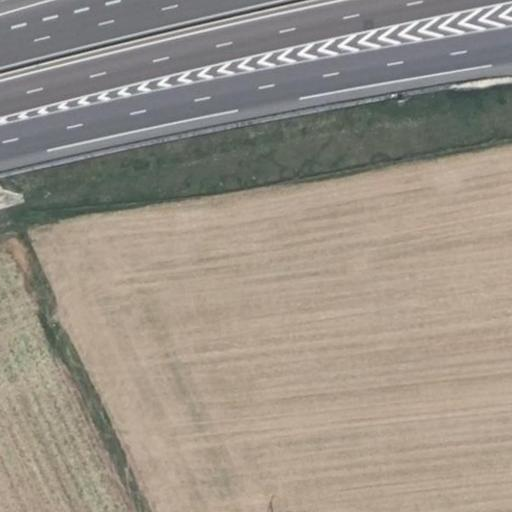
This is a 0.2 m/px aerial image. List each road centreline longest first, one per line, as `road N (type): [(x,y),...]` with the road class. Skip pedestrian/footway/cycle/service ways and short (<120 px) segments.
road 1 (motorway): [(0,142),(511,45)]
road 2 (motorway): [(0,101),(212,45),(434,0)]
road 3 (track): [(137,511),(0,228)]
road 4 (motorway): [(196,0),(0,49)]
